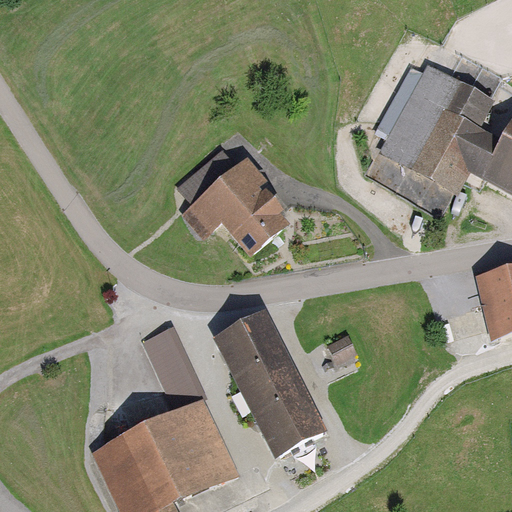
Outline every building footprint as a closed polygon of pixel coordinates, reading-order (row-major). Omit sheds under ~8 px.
[(465,198),(474,180),(511,199),(511,125),(506,137),(484,125),(497,100),(429,65),(423,75),(409,68),(378,129),(393,137),(383,156),(465,198)] [(244,168),(186,218),(207,243),(224,229),(257,268),(299,232),(244,168)] [(511,275),(480,283),(495,347),(511,342),(511,275)] [(330,438),(270,320),(217,346),(277,465),(330,438)] [(181,340),(151,355),(171,396),(201,382),(181,340)] [(326,352),(339,374),(359,362),(346,340),(326,352)] [(202,404),(94,458),(120,511),(179,511),(241,481),(202,404)]
